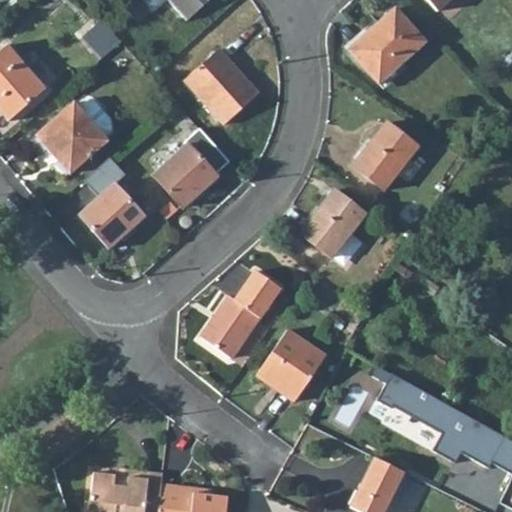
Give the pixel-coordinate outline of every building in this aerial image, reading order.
[(139,0),(151,12),(164,0),(166,0),(185,21),(207,0),(139,0)] [(425,0),(436,11),(448,0),(425,0)] [(377,84),(424,42),(394,9),(367,33),(369,35),(349,53),(377,84)] [(101,58),(121,41),(102,20),(83,37),(101,58)] [(0,109),(8,119),(42,89),(5,47),(0,51),(0,109)] [(511,48),(502,57),(511,67),(511,48)] [(223,125),(257,94),(217,49),(183,80),(223,125)] [(93,127),(106,116),(94,102),(80,103),(76,107),(73,103),(35,136),(68,174),(105,141),(102,138),(93,127)] [(511,116),(511,115),(503,125),(511,131),(511,116)] [(93,127),(102,138),(110,131),(109,120),(106,116),(93,127)] [(351,166),(383,190),(417,147),(385,123),(351,166)] [(187,146),(154,176),(181,206),(191,197),(193,199),(217,178),(215,176),(229,164),(199,130),(184,144),(187,146)] [(108,248),(143,217),(113,184),(125,174),(110,157),(83,181),(99,197),(79,216),(108,248)] [(331,258),(365,215),(333,190),(299,233),(331,258)] [(183,209),(193,199),(191,197),(181,206),(183,209)] [(234,300),(228,296),(199,337),(230,358),(279,288),(255,271),(234,300)] [(287,330),(258,371),(280,386),(276,390),(293,402),(325,357),(287,330)] [(255,375),(276,390),(280,386),(258,371),(255,375)] [(511,474),(511,440),(389,372),(374,400),(388,408),(390,406),(439,433),(429,451),(452,463),(457,453),(485,468),(488,463),(511,476),(511,474)] [(359,511),(382,511),(402,472),(373,458),(349,507),(359,511)] [(156,511),(160,489),(160,483),(162,474),(115,468),(114,475),(113,485),(126,487),(127,477),(147,480),(143,511),(156,511)] [(113,485),(114,475),(92,473),(87,511),(143,511),(147,480),(127,477),(126,487),(113,485)] [(160,489),(210,495),(211,490),(160,483),(160,489)] [(224,511),(226,497),(210,495),(160,489),(156,511),(224,511)]
